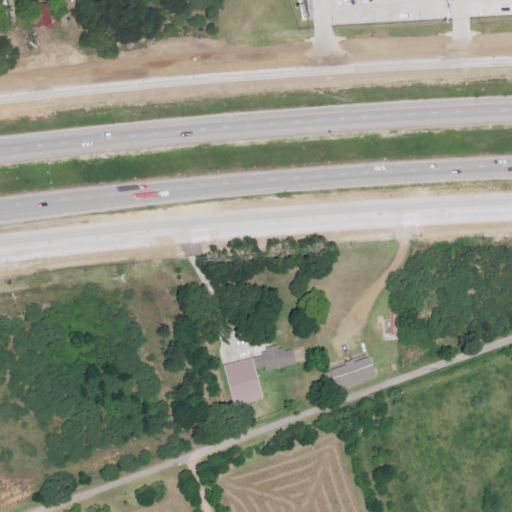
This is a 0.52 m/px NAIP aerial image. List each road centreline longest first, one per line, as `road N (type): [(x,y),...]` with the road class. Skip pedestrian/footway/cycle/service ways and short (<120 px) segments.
road 1 (secondary): [(0,253),(511,210)]
road 2 (secondary): [(511,47),(0,87)]
road 3 (residential): [(41,511),(511,340)]
road 4 (motorway): [(511,107),(124,135)]
road 5 (motorway): [(226,181),(511,162)]
road 6 (motorway): [(0,206),(226,181)]
road 7 (residential): [(400,216),(398,255),(385,283),(325,334)]
road 8 (motorway): [(124,135),(0,150)]
